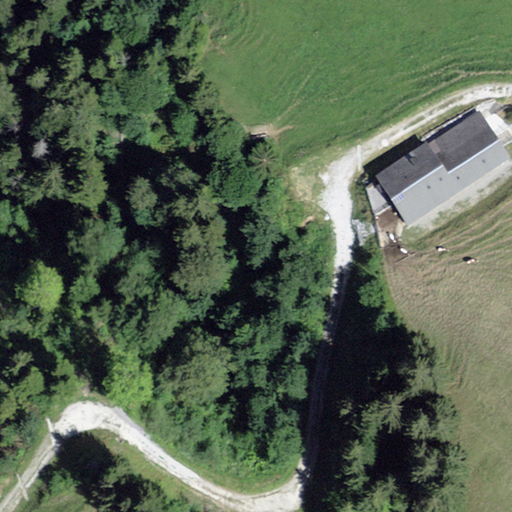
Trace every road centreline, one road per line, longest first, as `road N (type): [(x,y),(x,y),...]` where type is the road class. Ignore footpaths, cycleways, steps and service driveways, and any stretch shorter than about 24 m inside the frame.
road 1 (track): [(277,511),(302,493),(321,424),(339,173),(479,90),(511,90)]
road 2 (track): [(7,511),(59,431),(84,419),(113,425),(189,487),(240,511)]
